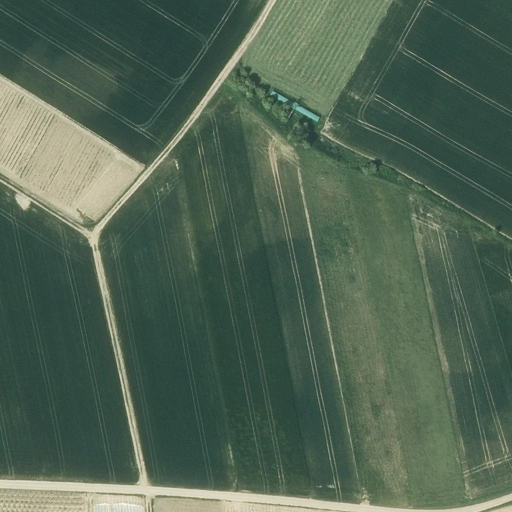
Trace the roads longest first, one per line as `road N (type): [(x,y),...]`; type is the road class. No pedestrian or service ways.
road 1 (track): [(0,177),(92,236),(229,72),(274,0)]
road 2 (unclassified): [(0,485),(381,511)]
road 3 (track): [(148,511),(92,236)]
